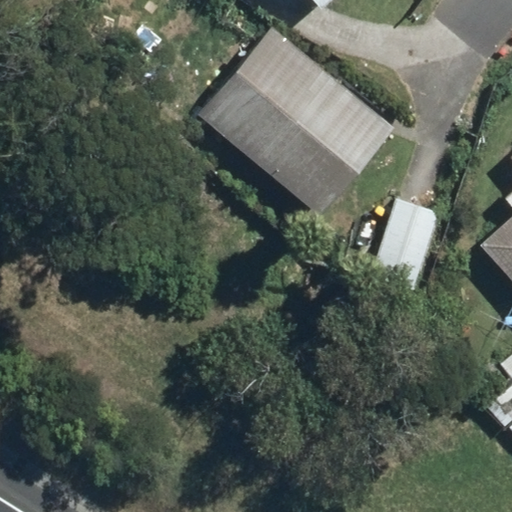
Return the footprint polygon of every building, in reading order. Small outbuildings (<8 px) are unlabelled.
[(330,0),(311,0),(320,9),(330,0)] [(396,120),(272,17),(195,109),(319,212),(396,120)] [(511,265),(511,148),(503,157),(511,166),(511,186),(498,199),(509,211),(483,233),(511,265)] [(448,206),(397,188),(367,273),(418,291),(448,206)] [(511,345),(499,357),(511,371),(511,378),(490,397),(511,422),(511,345)]
